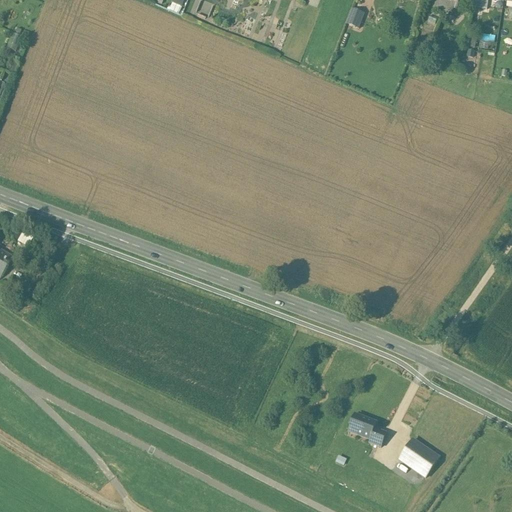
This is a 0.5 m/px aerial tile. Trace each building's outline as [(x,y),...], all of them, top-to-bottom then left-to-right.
[(476,0),(475,9),(487,11),(488,0),(476,0)] [(358,29),(364,14),(351,9),(345,24),(358,29)] [(21,38),(12,35),(6,49),(16,52),(21,38)] [(466,75),(477,75),(478,51),(466,51),(466,75)] [(0,278),(12,258),(0,251),(0,278)] [(11,298),(4,293),(0,298),(8,303),(11,298)] [(25,301),(20,298),(14,308),(19,311),(25,301)] [(377,425),(358,418),(355,416),(349,432),(370,441),(369,444),(381,448),(386,435),(375,430),(377,425)] [(424,479),(440,458),(412,438),(397,460),(424,479)] [(346,460),(339,456),(336,463),(344,466),(346,460)]
